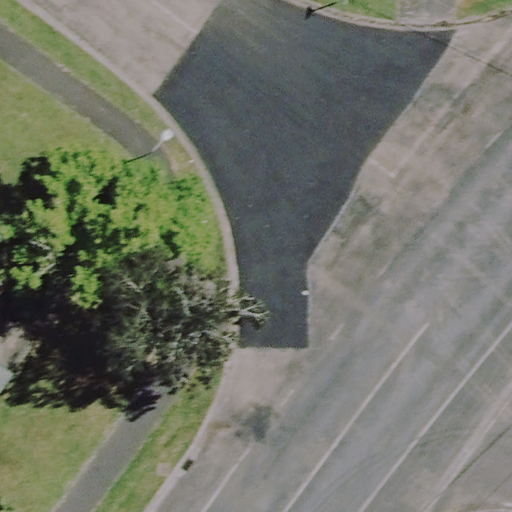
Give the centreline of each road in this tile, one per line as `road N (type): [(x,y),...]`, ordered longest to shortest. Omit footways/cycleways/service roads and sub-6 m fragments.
road 1 (residential): [(489,232),(344,140),(153,0)]
road 2 (tertiary): [(289,511),(489,232)]
